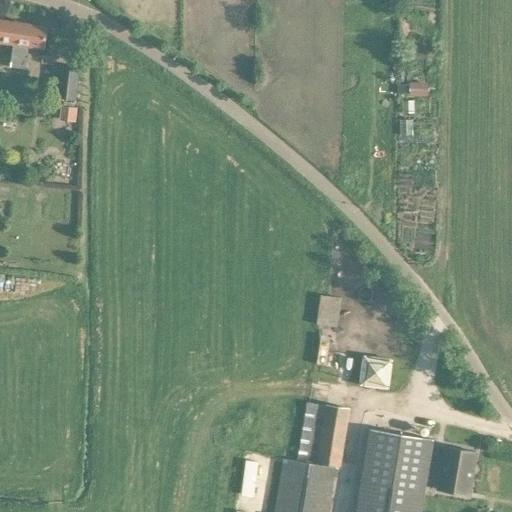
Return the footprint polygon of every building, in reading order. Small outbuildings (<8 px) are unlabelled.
[(0,43),(4,44),(9,45),(12,23),(0,21),(0,43)] [(12,45),(9,68),(24,70),(28,48),(43,50),(46,27),(12,23),(9,45),(12,45)] [(74,101),(78,68),(59,65),(54,99),(74,101)] [(58,123),(74,125),(75,112),(60,110),(58,123)] [(335,328),(339,298),(319,295),(315,325),(335,328)] [(387,390),(390,359),(361,356),(356,386),(387,390)] [(325,405),(306,403),(296,461),(281,458),(272,511),(325,511),(333,466),(338,467),(348,409),(325,405)] [(367,429),(352,511),(418,511),(424,479),(438,482),(437,490),(466,496),(474,453),(444,448),(443,456),(429,453),(431,440),(367,429)]
